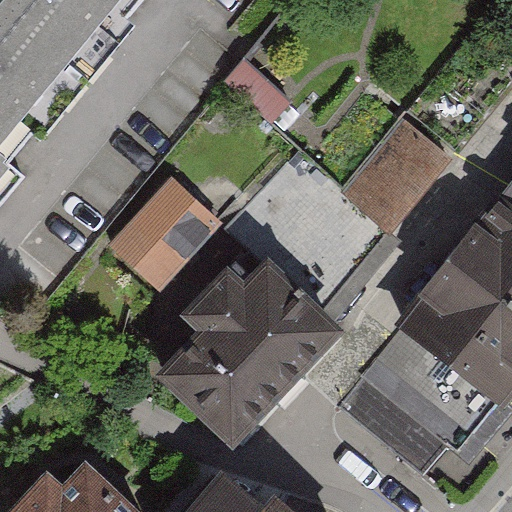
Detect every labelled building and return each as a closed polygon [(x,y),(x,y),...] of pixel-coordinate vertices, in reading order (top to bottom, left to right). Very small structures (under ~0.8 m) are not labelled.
[(0,0),(0,203),(137,37),(122,24),(139,0),(0,0)] [(413,110),(464,152),(511,94),(511,71),(503,63),(473,39),(413,110)] [(511,52),(503,63),(511,71),(511,52)] [(225,81),(274,126),(294,106),(244,60),(225,81)] [(459,160),(407,117),(341,190),(393,237),(459,160)] [(332,321),(393,237),(341,190),(305,157),(235,230),(268,261),(332,321)] [(511,392),(511,176),(388,325),(399,334),(358,382),(367,390),(345,417),(418,478),(442,449),(450,455),(491,406),(497,411),(511,392)] [(108,248),(158,295),(223,228),(175,180),(108,248)] [(244,443),(346,334),(332,321),(268,261),(248,283),(233,268),(193,311),(207,324),(165,369),(244,443)] [(298,511),(270,488),(258,501),(218,467),(180,511),(298,511)] [(131,511),(86,470),(66,493),(49,477),(16,511),(131,511)]
